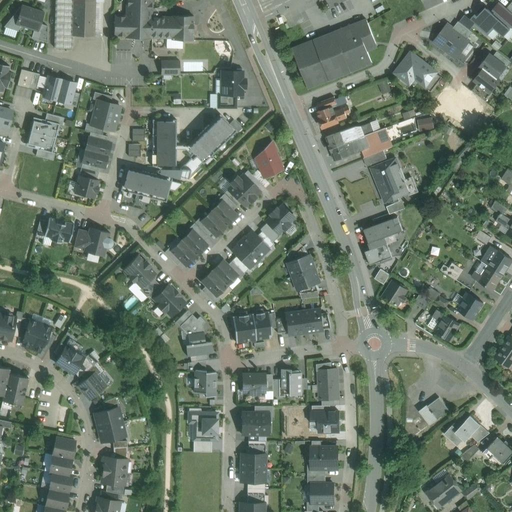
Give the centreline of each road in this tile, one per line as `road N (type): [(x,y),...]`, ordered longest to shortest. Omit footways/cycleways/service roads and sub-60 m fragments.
road 1 (residential): [(185,282),(275,192),(289,189),(299,194),(326,261),(344,347)]
road 2 (tertiary): [(287,107),(370,330)]
road 3 (residential): [(0,350),(42,365),(78,409),(89,451),(80,511)]
road 4 (residential): [(192,120),(178,112),(129,118),(102,217)]
road 5 (residential): [(344,347),(344,511)]
road 6 (tertiary): [(375,358),(369,511)]
road 7 (residential): [(227,511),(229,364)]
road 8 (residential): [(287,107),(385,68),(400,30)]
